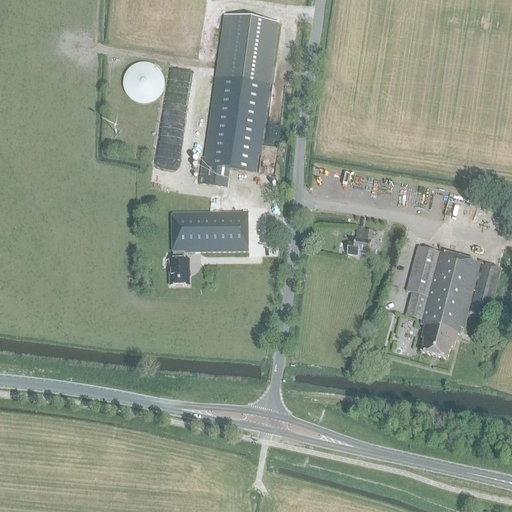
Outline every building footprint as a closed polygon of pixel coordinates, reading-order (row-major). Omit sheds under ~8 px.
[(278,24),(224,17),(215,79),(217,79),(203,185),(228,188),(230,170),(255,173),(267,86),(270,86),(278,24)] [(138,104),(143,105),(149,104),(154,102),(159,98),(162,93),(164,87),(164,82),(162,76),(159,71),(155,67),(149,65),(143,64),(138,65),(132,67),(128,71),(125,76),(123,82),(123,87),(125,93),(128,98),(132,102),(138,104)] [(248,253),(248,214),(171,215),(172,253),(173,253),(173,261),(169,261),(170,287),(189,287),(189,261),(184,261),(184,254),(248,253)] [(374,234),(366,233),(364,242),(356,240),(355,245),(349,244),(347,256),(358,258),(359,255),(370,257),(374,234)] [(501,271),(418,249),(407,293),(413,295),(407,318),(423,323),(421,327),(424,328),(421,342),(423,343),(420,356),(446,363),(450,350),(453,351),(456,338),(461,339),(468,314),(488,319),(501,271)]
